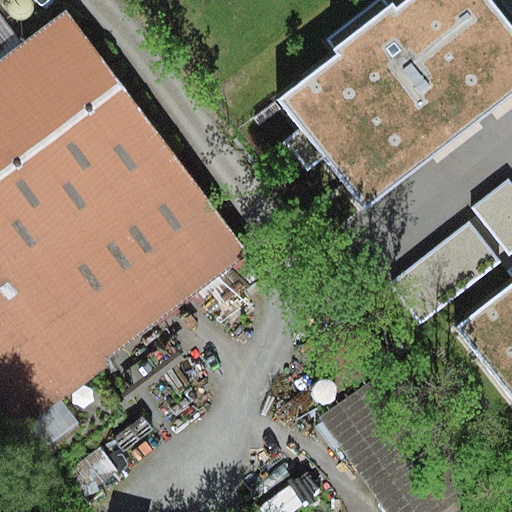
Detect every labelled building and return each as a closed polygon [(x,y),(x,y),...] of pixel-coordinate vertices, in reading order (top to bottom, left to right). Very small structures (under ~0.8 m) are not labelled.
[(8,11),(10,15),(13,18),(17,20),(21,21),(26,20),(29,18),(32,14),(34,10),(34,6),(33,2),(31,0),(10,0),(9,3),(8,7),(8,11)] [(511,22),(494,0),(392,0),(267,99),(359,214),(511,92),(511,22)] [(0,452),(15,473),(79,428),(59,400),(109,365),(104,358),(243,257),(68,15),(23,48),(0,15),(0,452)] [(511,188),(508,182),(474,207),(509,253),(511,251),(511,188)] [(467,226),(391,287),(421,325),(498,265),(467,226)] [(511,280),(452,327),(511,403),(511,280)] [(497,511),(395,365),(319,418),(385,511),(497,511)]
